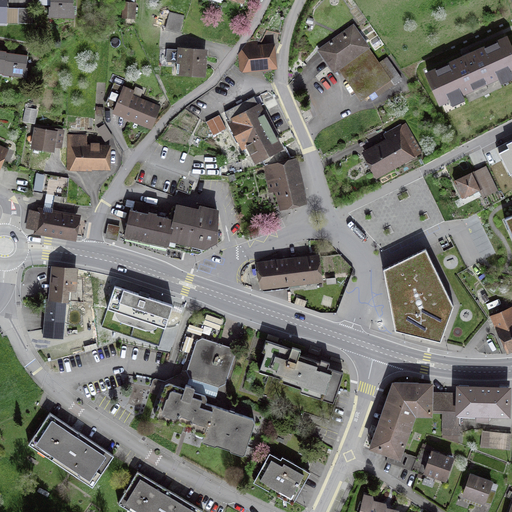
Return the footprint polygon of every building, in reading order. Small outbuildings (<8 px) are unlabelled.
[(72,0),(47,0),(48,19),(72,19),(72,0)] [(132,4),(123,4),(123,19),(132,20),(132,4)] [(185,17),(170,14),(166,31),(180,35),(185,17)] [(352,26),(318,50),(334,73),(342,68),(363,98),(390,79),(352,26)] [(511,49),(507,39),(430,73),(443,102),(511,70),(511,49)] [(203,52),(180,50),(179,74),(202,76),(203,52)] [(272,50),(241,50),(241,67),(272,66),(272,50)] [(5,51),(2,76),(24,78),(28,54),(5,51)] [(143,93),(124,86),(112,116),(152,131),(161,107),(141,100),(143,93)] [(257,98),(224,114),(250,166),(283,150),(257,98)] [(37,110),(24,109),(22,124),(35,126),(37,110)] [(219,115),(206,121),(213,135),(226,129),(219,115)] [(105,125),(98,130),(105,140),(112,136),(105,125)] [(386,141),(363,153),(377,179),(421,156),(404,125),(383,136),(386,141)] [(49,131),(33,129),(30,150),(54,153),(54,149),(62,150),(65,130),(49,128),(49,131)] [(87,136),(68,136),(68,172),(110,172),(110,146),(87,146),(87,136)] [(510,175),(511,174),(511,142),(508,145),(509,148),(499,154),(510,175)] [(0,170),(9,151),(0,147),(0,170)] [(297,160),(264,167),(270,194),(274,193),(278,211),(307,205),(297,160)] [(473,173),(453,182),(461,200),(479,192),(481,197),(495,190),(489,175),(476,181),(473,173)] [(67,179),(49,177),(48,192),(65,194),(67,179)] [(173,221),(169,238),(204,246),(216,239),(218,209),(201,206),(200,209),(176,204),(173,221)] [(78,218),(30,210),(27,227),(75,235),(78,218)] [(173,221),(130,211),(124,238),(167,248),(169,238),(173,221)] [(106,236),(117,239),(120,226),(109,224),(106,236)] [(452,306),(425,248),(384,268),(395,329),(440,340),(452,306)] [(318,255),(258,262),(261,288),(321,281),(318,255)] [(74,271),(53,270),(51,300),(48,300),(46,339),(62,340),(65,291),(73,291),(74,271)] [(141,284),(112,274),(104,299),(133,308),(141,284)] [(511,347),(511,308),(493,316),(507,350),(511,347)] [(233,351),(199,338),(184,375),(219,388),(233,351)] [(344,369),(265,342),(256,368),(291,379),(289,384),(334,399),(344,369)] [(378,421),(411,432),(416,417),(429,419),(430,411),(443,412),(443,394),(434,394),(434,384),(393,382),(378,421)] [(206,433),(216,407),(194,398),(197,388),(186,384),(182,393),(169,388),(158,414),(206,433)] [(509,388),(457,386),(456,394),(443,394),(443,412),(442,433),(458,434),(459,416),(508,417),(509,388)] [(206,433),(204,436),(217,441),(216,444),(232,450),(233,447),(245,452),(256,423),(216,407),(206,433)] [(112,455),(49,412),(28,443),(92,486),(112,455)] [(411,432),(378,421),(368,451),(401,462),(411,432)] [(511,435),(482,432),(480,448),(510,451),(511,435)] [(454,458),(431,451),(424,474),(446,481),(454,458)] [(308,473),(271,454),(254,484),(291,504),(308,473)] [(200,511),(202,510),(138,472),(119,503),(134,511),(200,511)] [(493,483),(470,474),(462,497),(484,506),(486,503),(491,490),(493,483)] [(496,492),(491,490),(486,503),(491,505),(496,492)] [(375,511),(378,503),(363,495),(359,511),(375,511)] [(375,511),(389,511),(390,509),(378,503),(375,511)]
